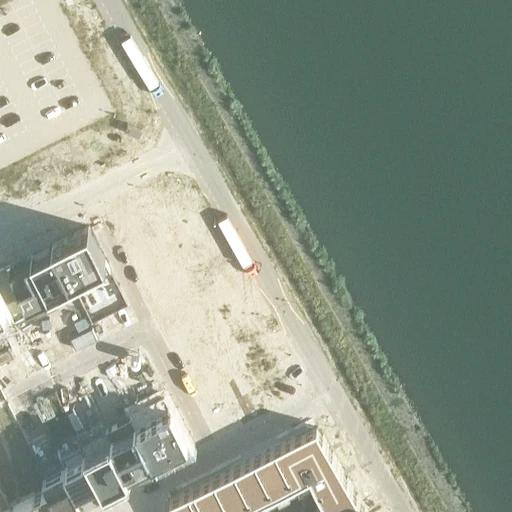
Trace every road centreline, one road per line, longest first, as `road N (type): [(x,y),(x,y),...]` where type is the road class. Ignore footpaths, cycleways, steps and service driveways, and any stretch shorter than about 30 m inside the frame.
road 1 (residential): [(12,397),(146,329),(212,456)]
road 2 (residential): [(190,149),(332,393)]
road 3 (residential): [(0,246),(190,149)]
road 4 (residential): [(106,0),(190,149)]
road 5 (residential): [(332,393),(399,511)]
road 6 (residential): [(212,456),(332,393)]
